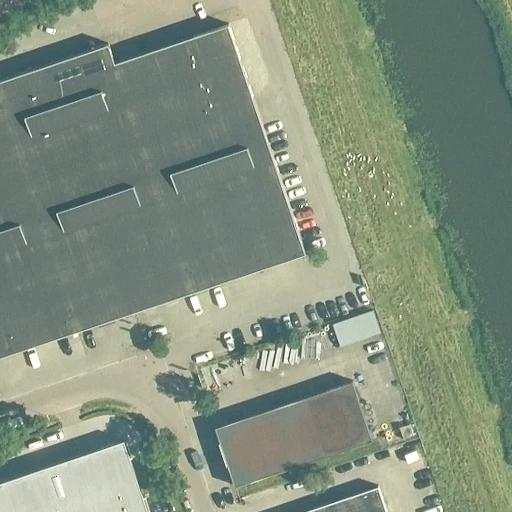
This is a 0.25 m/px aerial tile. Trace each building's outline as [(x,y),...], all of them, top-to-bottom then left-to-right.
[(306,252),(239,58),(227,24),(114,63),(108,44),(50,63),(134,310),(137,309),(306,252)] [(134,310),(50,63),(0,79),(0,355),(133,310),(134,310)] [(235,485),(373,439),(353,380),(215,426),(235,485)] [(0,482),(0,511),(145,511),(121,440),(0,482)] [(387,511),(378,486),(362,491),(368,511),(387,511)] [(368,511),(362,491),(346,496),(351,511),(368,511)] [(351,511),(346,496),(330,502),(333,511),(351,511)] [(333,511),(330,502),(314,507),(315,511),(333,511)]
